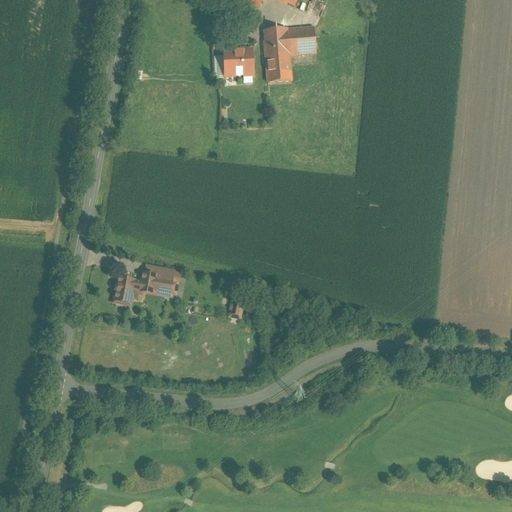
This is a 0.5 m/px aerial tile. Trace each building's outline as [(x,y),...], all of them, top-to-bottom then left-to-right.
[(232,0),(259,11),(263,0),(232,0)] [(314,28),(287,31),(289,50),(290,58),(316,56),(314,28)] [(287,30),(264,32),(265,43),(264,43),(265,52),(289,50),(287,31),(287,30)] [(289,50),(265,52),(268,84),(292,83),(292,82),(291,79),(291,71),(290,58),(289,50)] [(243,51),(233,52),(233,53),(224,53),(225,78),(253,77),(252,52),(243,52),(243,51)] [(168,271),(152,268),(151,277),(156,278),(166,280),(168,271)] [(141,284),(119,280),(117,287),(116,288),(115,291),(116,293),(115,301),(122,302),(122,305),(130,307),(132,297),(134,297),(135,291),(153,295),(156,278),(151,277),(143,275),(141,284)] [(166,280),(156,278),(153,295),(169,297),(172,281),(166,280)] [(242,304),(233,302),(230,317),(240,319),(242,304)]
